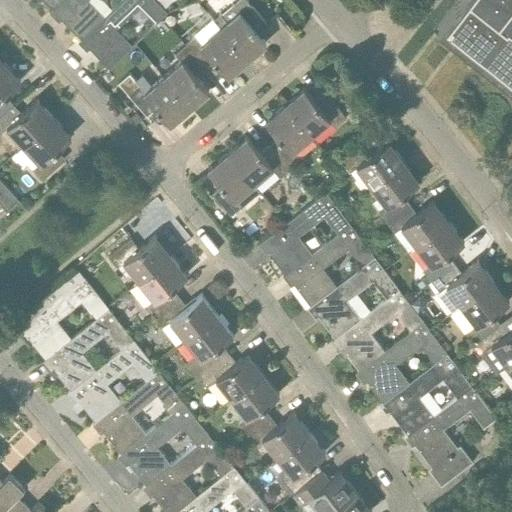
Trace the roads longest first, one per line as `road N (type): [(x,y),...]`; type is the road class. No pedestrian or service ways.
road 1 (residential): [(409,511),(160,170)]
road 2 (residential): [(511,232),(335,20)]
road 3 (residential): [(160,170),(0,0)]
road 4 (residential): [(160,170),(335,20)]
road 5 (residential): [(121,511),(0,366)]
